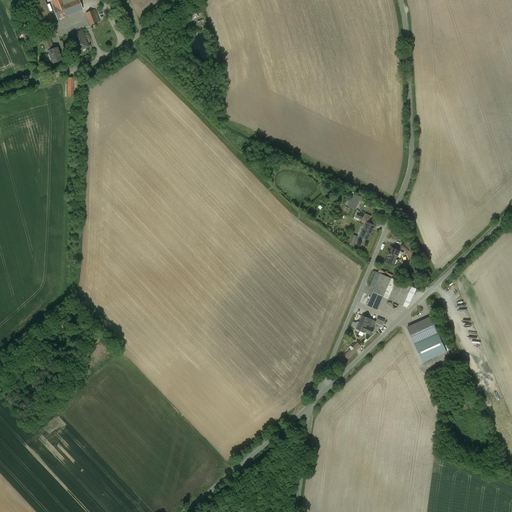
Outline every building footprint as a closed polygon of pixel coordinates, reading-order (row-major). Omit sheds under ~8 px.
[(43,0),(37,0),(35,1),(44,25),(52,22),(43,0)] [(83,10),(78,0),(72,0),(63,3),(55,7),(53,7),(58,20),(83,10)] [(86,13),(91,25),(100,22),(95,10),(86,13)] [(75,45),(78,51),(88,47),(82,31),(73,34),(77,44),(75,45)] [(48,51),(54,49),(49,37),(42,40),(47,52),(48,51)] [(54,49),(48,51),(53,64),(62,60),(57,48),(54,49)] [(375,225),(367,222),(361,237),(369,240),(372,235),(371,235),(375,225)] [(408,240),(401,247),(407,253),(407,254),(411,265),(416,263),(408,240)] [(400,251),(392,248),(391,252),(389,251),(388,255),(389,256),(386,262),(394,265),(400,251)] [(396,281),(376,272),(370,286),(375,288),(367,306),(378,310),(384,297),(388,299),(396,281)] [(411,287),(397,281),(389,299),(403,306),(411,287)] [(368,326),(370,319),(363,316),(357,329),(365,332),(371,335),(374,329),(373,328),(368,326)] [(431,317),(407,328),(415,344),(438,333),(431,317)] [(438,333),(415,344),(424,363),(447,352),(438,333)] [(358,343),(345,356),(348,359),(361,346),(358,343)]
